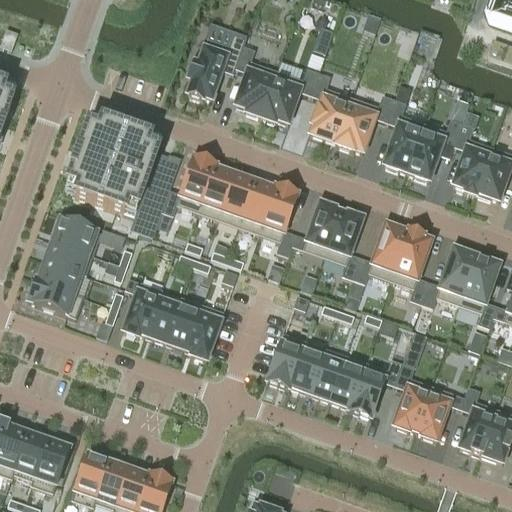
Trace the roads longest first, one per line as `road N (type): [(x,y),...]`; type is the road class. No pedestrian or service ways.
road 1 (residential): [(511,250),(56,88)]
road 2 (residential): [(225,398),(511,501)]
road 3 (residential): [(0,319),(225,398)]
road 4 (residential): [(0,395),(199,465)]
road 5 (residential): [(56,88),(0,248)]
